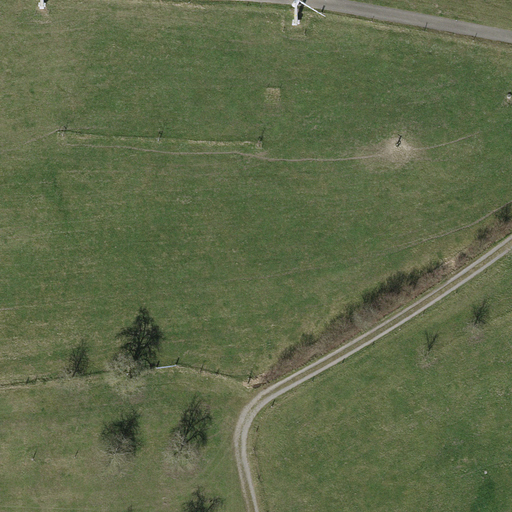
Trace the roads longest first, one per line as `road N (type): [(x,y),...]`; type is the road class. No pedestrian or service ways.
road 1 (track): [(254,511),(243,416),(511,239)]
road 2 (residential): [(310,0),(511,40)]
